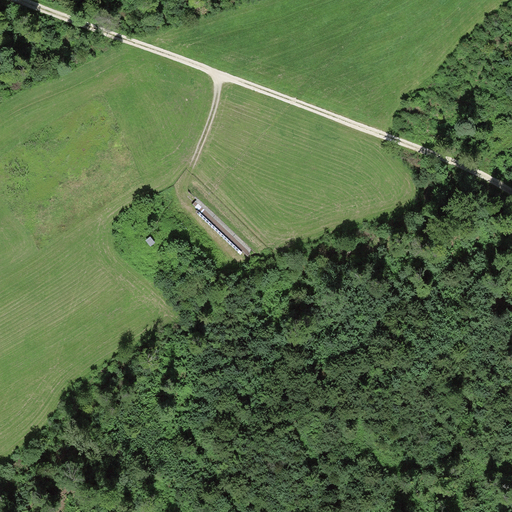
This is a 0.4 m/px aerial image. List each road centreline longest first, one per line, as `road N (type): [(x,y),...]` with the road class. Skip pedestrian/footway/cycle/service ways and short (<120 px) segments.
road 1 (track): [(27,0),(400,140),(511,192)]
road 2 (track): [(213,74),(216,92),(184,175),(185,194)]
